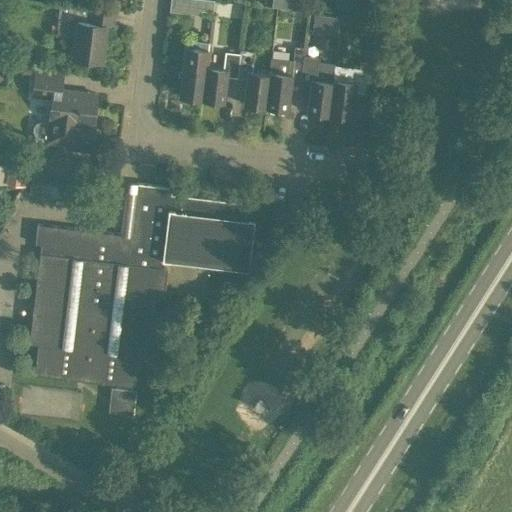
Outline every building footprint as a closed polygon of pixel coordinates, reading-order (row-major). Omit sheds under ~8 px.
[(213,0),(170,0),(169,12),(200,16),(201,11),(212,12),(213,0)] [(289,0),(288,8),(297,9),(298,0),(289,0)] [(72,57),(100,60),(104,24),(114,25),(115,9),(90,6),(90,7),(58,3),(54,32),(75,35),(72,57)] [(315,21),(313,30),(338,35),(340,26),(315,21)] [(186,39),(179,95),(202,98),(206,66),(208,42),(186,39)] [(281,108),(287,109),(289,94),(299,95),(304,57),(305,47),(293,46),(292,60),(272,58),(265,106),(270,106),(270,111),(281,113),(281,108)] [(202,98),(223,101),(226,77),(236,78),(240,50),(239,49),(238,53),(224,52),(222,68),(206,66),(202,98)] [(246,80),(243,103),(265,106),(272,58),(270,57),(269,72),(267,74),(253,72),(255,52),(240,50),(236,78),(246,80)] [(308,96),(306,111),(329,114),(335,65),(318,63),(318,58),(304,57),(299,95),(308,96)] [(329,114),(350,116),(353,92),(371,95),(374,63),(359,61),(358,68),(335,65),(329,114)] [(62,89),(63,77),(34,73),(31,95),(50,98),(48,120),(39,119),(33,122),(29,127),(29,131),(31,135),(36,139),(78,144),(80,124),(92,126),(96,93),(62,89)] [(7,182),(22,184),(25,165),(9,163),(7,182)] [(120,233),(36,223),(34,243),(40,244),(30,321),(27,343),(37,344),(34,374),(135,386),(139,356),(148,358),(155,298),(162,299),(166,267),(159,267),(160,259),(247,270),(253,218),(238,216),(240,202),(170,193),(171,187),(154,184),(136,182),(136,184),(129,239),(125,238),(120,238),(120,233)] [(129,239),(136,184),(126,183),(120,233),(120,238),(129,239)] [(134,390),(110,387),(107,411),(132,414),(134,390)]
